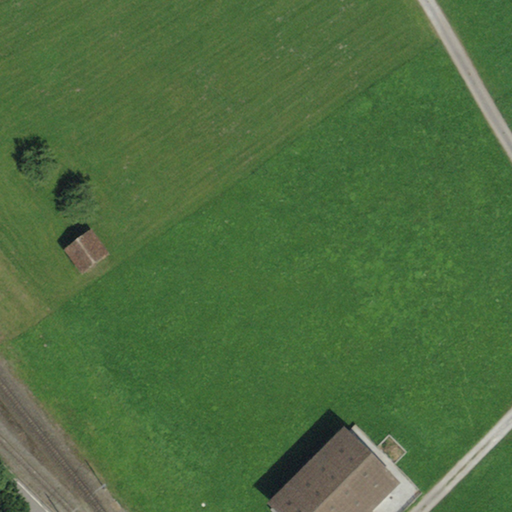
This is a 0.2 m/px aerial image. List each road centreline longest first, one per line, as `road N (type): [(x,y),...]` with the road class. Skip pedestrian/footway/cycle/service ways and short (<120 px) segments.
road 1 (track): [(511,142),(431,0)]
road 2 (track): [(422,511),(511,416)]
